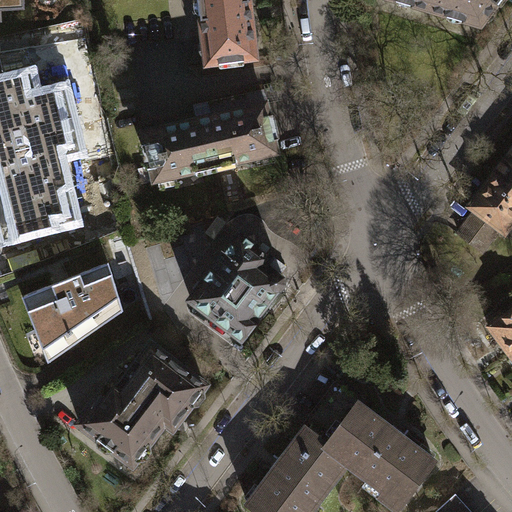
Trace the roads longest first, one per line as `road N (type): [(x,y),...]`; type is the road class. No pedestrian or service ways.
road 1 (residential): [(374,244),(169,511)]
road 2 (residential): [(511,465),(443,369),(374,244)]
road 3 (residential): [(374,244),(336,109),(317,0)]
road 4 (residential): [(506,70),(374,244)]
road 5 (residential): [(66,511),(0,358)]
